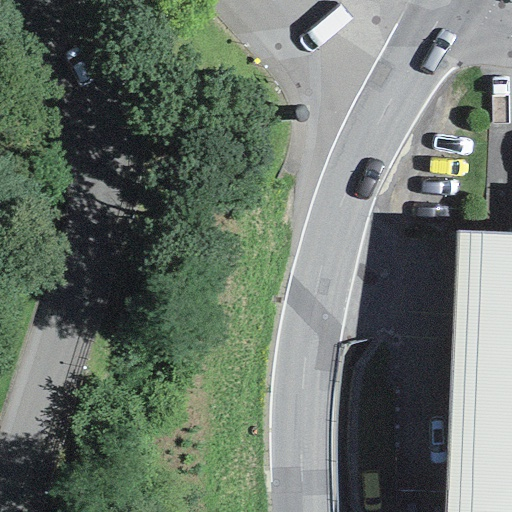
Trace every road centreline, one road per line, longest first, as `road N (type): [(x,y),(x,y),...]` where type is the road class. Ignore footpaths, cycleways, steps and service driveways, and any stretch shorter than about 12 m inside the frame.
road 1 (residential): [(38,0),(94,115),(100,206),(8,511)]
road 2 (tertiary): [(304,511),(306,341),(349,185),(384,101)]
road 3 (residential): [(384,101),(252,0)]
